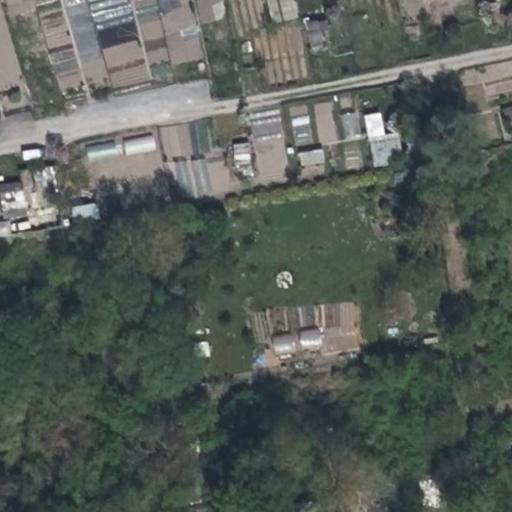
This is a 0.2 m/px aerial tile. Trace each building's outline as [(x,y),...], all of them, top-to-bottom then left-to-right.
[(0,0),(0,90),(24,83),(0,0)] [(30,0),(6,0),(10,15),(33,10),(30,0)] [(195,0),(199,22),(225,18),(222,0),(195,0)] [(310,46),(321,45),(320,21),(309,22),(310,46)] [(51,52),(59,86),(110,75),(112,87),(132,83),(130,73),(145,70),(135,24),(86,35),(84,27),(70,30),(74,47),(51,52)] [(511,62),(491,62),(490,91),(511,92),(511,62)] [(333,102),(314,103),(317,143),(335,142),(333,102)] [(345,138),(361,135),(356,112),(340,115),(345,138)] [(370,165),(402,163),(400,134),(384,135),(382,112),(366,114),(370,165)] [(298,144),(312,140),(306,115),(292,119),(298,144)] [(160,128),(165,159),(192,155),(187,124),(160,128)] [(247,142),(232,145),(236,166),(251,163),(247,142)] [(298,152),(300,166),(324,163),(322,149),(298,152)] [(193,196),(212,185),(198,159),(179,169),(193,196)] [(22,181),(0,184),(0,197),(2,216),(26,213),(22,181)] [(74,218),(97,217),(96,205),(73,206),(74,218)] [(357,302),(320,304),(321,330),(299,331),(300,351),(359,349),(357,302)] [(295,349),(292,333),(273,337),(276,354),(295,349)]
